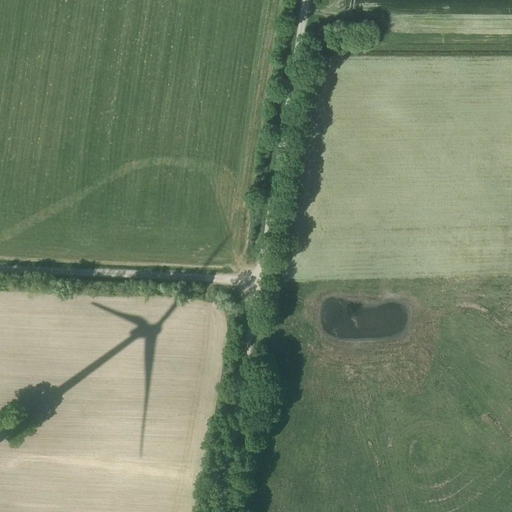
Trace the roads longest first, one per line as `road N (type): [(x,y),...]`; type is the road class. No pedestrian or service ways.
road 1 (unclassified): [(297,0),(248,274)]
road 2 (unclassified): [(248,274),(0,264)]
road 3 (unclassified): [(248,274),(214,511)]
